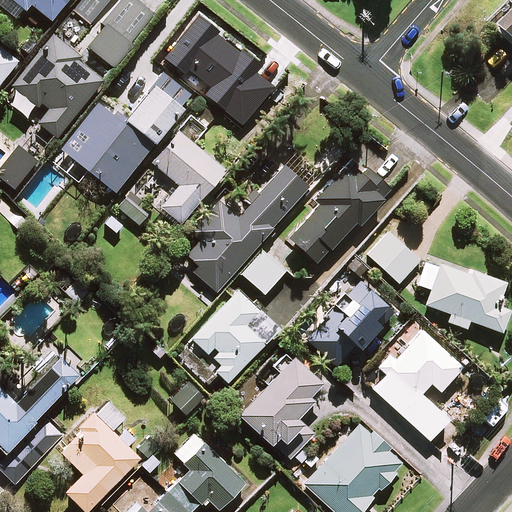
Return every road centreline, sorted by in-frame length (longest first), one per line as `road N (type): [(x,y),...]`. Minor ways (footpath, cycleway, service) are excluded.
road 1 (residential): [(365,77),(511,195)]
road 2 (residential): [(268,0),(365,77)]
